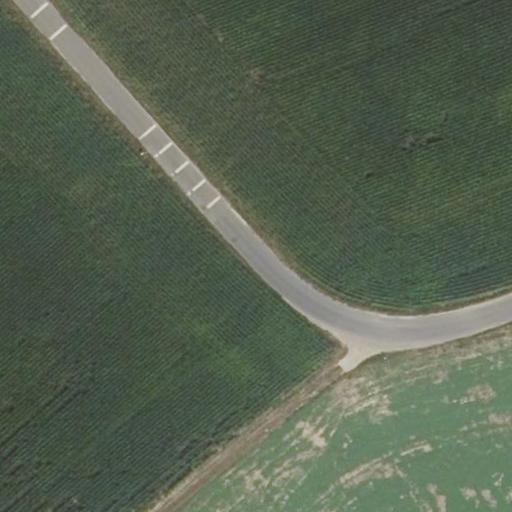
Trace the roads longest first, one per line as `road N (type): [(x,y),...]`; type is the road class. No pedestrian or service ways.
road 1 (unclassified): [(29,0),(309,308),(381,330),(447,327),(511,304)]
road 2 (track): [(381,330),(176,511)]
